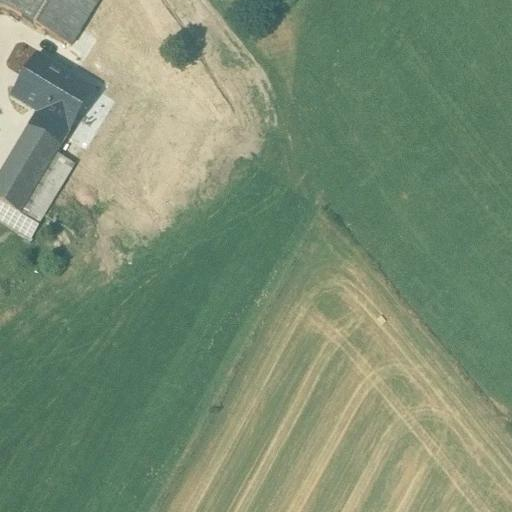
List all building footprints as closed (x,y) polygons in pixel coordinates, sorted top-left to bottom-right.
[(3,0),(1,4),(70,47),(98,0),(3,0)] [(69,134),(88,102),(95,90),(37,56),(11,99),(69,134)] [(38,115),(15,154),(0,179),(0,204),(19,216),(69,134),(38,115)] [(57,155),(51,165),(20,216),(39,228),(76,167),(57,155)] [(0,221),(12,229),(17,221),(19,217),(19,216),(0,205),(0,221)]
